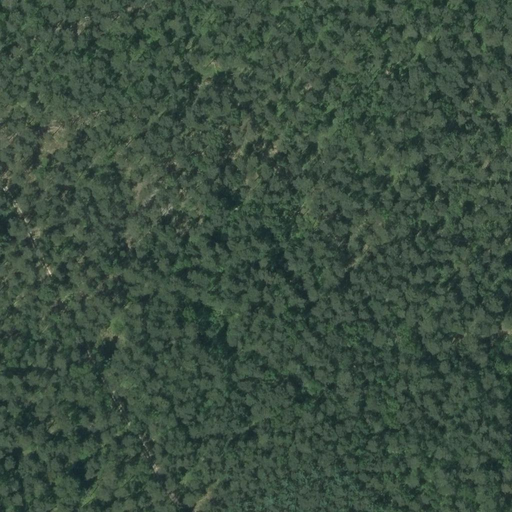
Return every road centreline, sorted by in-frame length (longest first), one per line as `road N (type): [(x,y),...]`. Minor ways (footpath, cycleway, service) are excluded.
road 1 (track): [(0,191),(138,452),(179,511)]
road 2 (track): [(152,0),(37,35),(0,59)]
